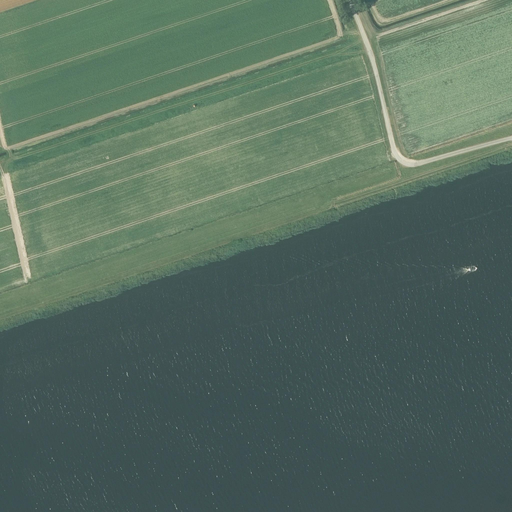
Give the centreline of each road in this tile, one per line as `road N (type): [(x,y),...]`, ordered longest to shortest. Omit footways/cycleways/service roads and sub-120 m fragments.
road 1 (unclassified): [(511,138),(417,163),(400,160),(349,0)]
road 2 (track): [(333,202),(511,143)]
